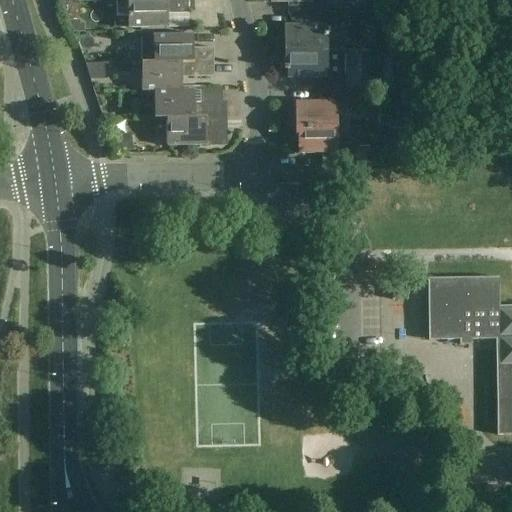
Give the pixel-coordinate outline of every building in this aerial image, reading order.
[(128,1),(128,2),(128,29),(168,29),(168,15),(188,14),(188,0),(176,0),(128,1)] [(298,15),(305,15),(328,15),(328,0),(271,0),(272,3),(298,3),(298,15)] [(373,0),(374,19),(387,18),(389,18),(388,0),(373,0)] [(328,53),(328,51),(327,38),(328,38),(328,35),(325,35),(325,27),(337,27),(337,15),(328,15),(305,15),(305,27),(285,27),(285,53),(328,53)] [(142,64),(202,63),(202,64),(214,64),(214,49),(194,49),(194,35),(140,36),(141,64),(142,64)] [(328,53),(285,53),(285,67),(284,67),(285,71),(288,71),(288,79),(314,79),(314,91),(319,91),(345,91),(345,79),(344,79),(344,51),(328,51),(328,53)] [(154,92),(182,91),(182,78),(214,78),(214,64),(202,64),(202,63),(142,64),(142,93),(154,93),(154,92)] [(155,120),(167,120),(215,119),(215,118),(227,118),(226,104),(195,105),(194,91),(182,91),(154,92),(154,93),(155,120)] [(351,91),(345,91),(319,91),(319,103),(295,103),(296,129),(338,129),(338,119),(335,119),(335,111),(351,111),(351,91)] [(215,119),(167,120),(167,148),(227,147),(227,118),(215,118),(215,119)] [(338,129),(296,129),(296,136),(298,136),(298,155),(322,155),(322,169),(354,166),(354,146),(338,146),(338,129)] [(357,146),(357,164),(370,164),(370,146),(357,146)] [(511,307),(500,308),(499,279),(428,280),(428,294),(429,341),(460,341),(460,346),(471,346),(471,341),(496,341),(496,350),(497,437),(511,436),(511,307)] [(392,288),(393,301),(408,301),(408,288),(392,288)] [(506,486),(469,488),(470,511),(505,510),(506,486)]
